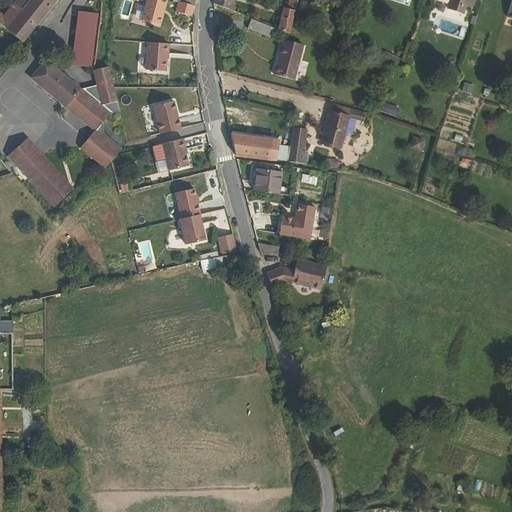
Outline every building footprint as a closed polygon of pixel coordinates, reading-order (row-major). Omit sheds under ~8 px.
[(5,18),(0,24),(22,42),(55,0),(18,0),(15,4),(18,7),(14,12),(11,9),(5,17),(4,17),(5,18)] [(146,0),(141,20),(159,25),(165,0),(146,0)] [(214,0),(214,4),(231,11),(233,0),(214,0)] [(297,0),(290,0),(288,9),(283,7),(278,30),(290,34),(297,0)] [(473,6),(475,0),(451,0),(448,9),(463,14),(466,4),(473,6)] [(12,2),(8,6),(11,9),(14,12),(18,7),(15,4),(12,2)] [(178,2),(176,12),(192,16),(194,6),(178,2)] [(100,12),(80,11),(75,60),(94,62),(100,12)] [(271,38),(275,28),(252,19),(248,28),(271,38)] [(304,45),(283,40),(274,75),(294,80),(304,45)] [(168,69),(169,42),(146,41),(144,68),(168,69)] [(396,66),(399,59),(386,53),(382,60),(396,66)] [(6,62),(0,69),(0,78),(15,60),(11,59),(10,61),(6,62)] [(103,133),(103,122),(110,114),(120,112),(109,67),(94,70),(97,85),(81,89),(46,61),(43,64),(31,78),(65,106),(66,107),(67,106),(95,130),(80,148),(105,169),(122,148),(103,133)] [(153,106),(160,134),(181,129),(178,117),(177,118),(175,113),(176,112),(173,101),(153,106)] [(397,116),(399,109),(385,104),(382,111),(397,116)] [(349,116),(329,110),(321,143),(340,148),(349,116)] [(280,139),(231,134),(236,154),(278,160),(279,143),(280,139)] [(75,186),(27,136),(6,156),(52,207),(75,186)] [(189,163),(183,137),(161,143),(167,169),(189,163)] [(413,138),(413,150),(426,151),(426,139),(413,138)] [(286,161),(288,144),(279,143),(278,160),(286,161)] [(300,145),(288,144),(286,161),(298,163),(300,145)] [(325,166),(337,167),(337,160),(326,158),(325,166)] [(255,188),(279,188),(282,169),(258,167),(255,188)] [(200,212),(195,186),(174,191),(180,217),(200,212)] [(310,240),(315,206),(295,203),(293,217),(280,215),(277,235),(310,240)] [(206,237),(200,212),(180,217),(185,242),(206,237)] [(320,232),(318,241),(327,243),(329,234),(320,232)] [(170,250),(184,248),(182,233),(169,235),(170,250)] [(235,238),(219,238),(220,255),(235,255),(235,238)] [(259,240),(262,251),(272,253),(273,244),(259,240)] [(272,253),(279,255),(280,246),(273,244),(272,253)] [(202,262),(218,258),(217,253),(201,257),(202,262)] [(146,268),(153,259),(146,254),(139,263),(146,268)] [(268,272),(273,286),(283,281),(292,284),(292,282),(320,291),(328,269),(299,259),(296,270),(283,265),(268,272)] [(16,326),(16,306),(8,308),(8,326),(16,326)]
